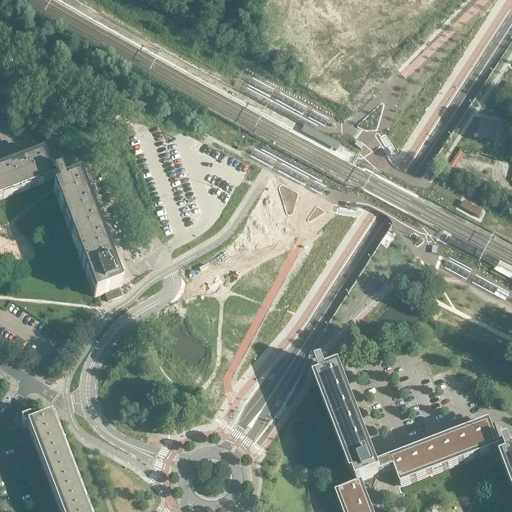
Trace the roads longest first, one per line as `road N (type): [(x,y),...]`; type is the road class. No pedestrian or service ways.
road 1 (secondary): [(263,403),(511,24)]
road 2 (residential): [(136,288),(82,166),(47,145),(0,160)]
road 3 (residential): [(511,425),(487,416),(382,455)]
road 4 (unclassified): [(67,405),(136,288)]
